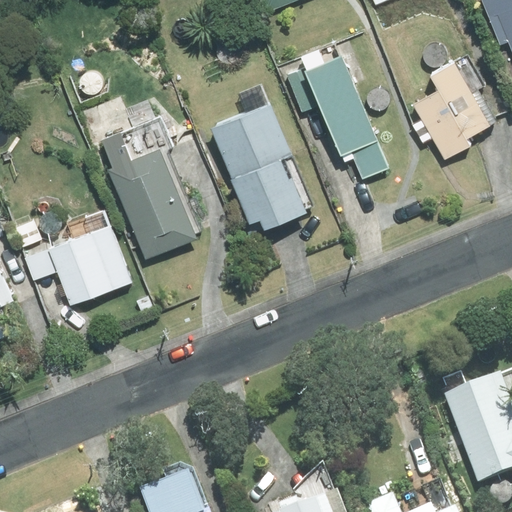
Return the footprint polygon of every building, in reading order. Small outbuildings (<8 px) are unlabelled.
[(507,44),(511,55),(511,0),(479,0),(499,47),(507,44)] [(299,72),(285,78),(301,115),(315,108),(338,161),(340,160),(343,165),(351,161),(362,183),(388,171),(337,59),(320,67),(314,54),(298,61),(304,74),(300,76),(299,72)] [(214,60),(205,77),(217,84),(227,66),(214,60)] [(418,121),(409,127),(421,147),(429,142),(443,164),(467,150),(463,142),(496,122),(478,93),(471,97),(451,66),(427,80),(435,93),(410,107),(418,121)] [(230,183),(228,184),(247,228),(256,224),(261,235),(303,216),(280,164),(289,160),(268,110),(210,135),(230,183)] [(106,173),(143,261),(192,241),(155,152),(106,173)] [(130,286),(102,214),(84,221),(89,235),(25,261),(34,284),(55,275),(69,310),(130,286)] [(29,236),(18,240),(22,254),(34,250),(29,236)] [(0,339),(2,338),(0,333),(0,309),(11,304),(0,281),(0,339)] [(442,402),(477,489),(511,474),(511,421),(496,381),(442,402)] [(198,511),(186,478),(137,497),(142,511),(198,511)] [(365,511),(431,511),(430,508),(421,511),(395,511),(391,501),(365,511)]
